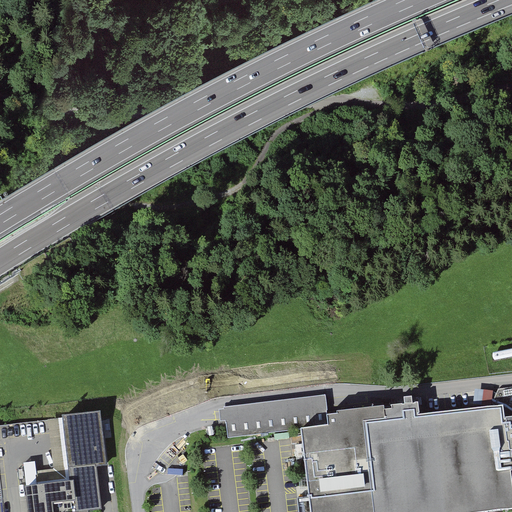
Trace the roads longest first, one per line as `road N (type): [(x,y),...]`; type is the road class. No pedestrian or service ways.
road 1 (motorway): [(0,262),(299,94),(511,0)]
road 2 (unclassified): [(511,86),(435,102),(0,97)]
road 3 (motorway): [(416,0),(212,98),(0,220)]
